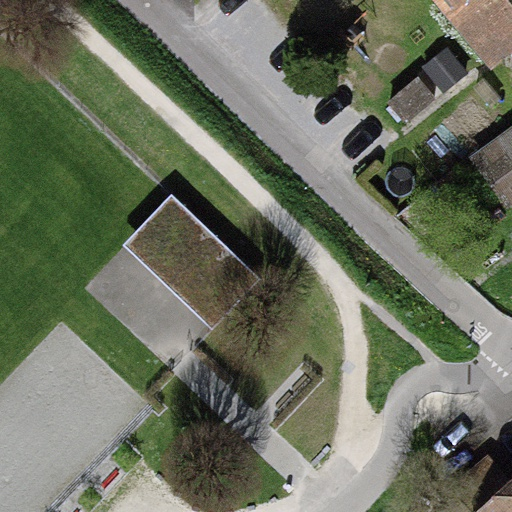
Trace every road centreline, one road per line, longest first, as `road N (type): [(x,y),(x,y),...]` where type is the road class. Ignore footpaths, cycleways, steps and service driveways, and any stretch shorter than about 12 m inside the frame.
road 1 (track): [(355,502),(346,445),(356,365),(346,289),(307,241),(51,0)]
road 2 (residential): [(138,0),(511,351)]
